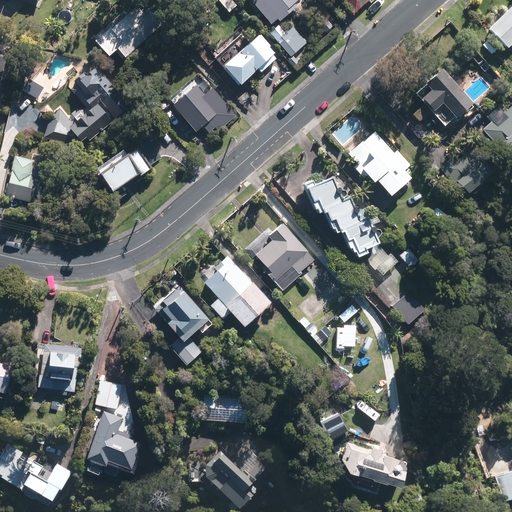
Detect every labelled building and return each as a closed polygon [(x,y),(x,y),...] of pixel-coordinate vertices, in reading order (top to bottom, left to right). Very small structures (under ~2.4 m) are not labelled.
[(236,5),(231,0),(217,0),(228,12),(236,5)] [(294,0),(250,0),(249,1),(269,24),(281,14),(283,16),(297,3),(294,0)] [(341,0),(351,11),(363,0),(341,0)] [(511,2),(488,26),(505,44),(511,36),(511,2)] [(133,9),(92,41),(104,56),(112,49),(119,59),(150,34),(141,23),(143,21),(133,9)] [(320,14),(312,21),(325,34),(332,27),(320,14)] [(247,27),(213,59),(237,85),(255,68),(259,72),(278,54),(259,34),(256,37),(247,27)] [(290,29),(277,42),(290,56),(304,43),(290,29)] [(57,110),(48,118),(41,136),(55,151),(69,139),(75,145),(82,139),(84,142),(124,106),(91,69),(83,76),(81,73),(71,81),(74,84),(68,90),(81,103),(65,118),(57,110)] [(422,86),(428,92),(419,100),(430,111),(438,104),(452,119),(468,105),(438,72),(422,86)] [(200,79),(170,105),(194,131),(224,105),(200,79)] [(224,107),(207,122),(216,133),(234,117),(224,107)] [(491,124),(483,131),(504,156),(511,149),(511,108),(511,107),(502,114),(504,116),(492,125),(491,124)] [(373,134),(349,154),(357,164),(354,167),(368,183),(371,180),(385,196),(404,179),(398,172),(406,166),(395,153),(392,155),(373,134)] [(142,139),(92,173),(106,194),(156,160),(142,139)] [(448,160),(439,168),(463,197),(492,172),(468,144),(458,153),(462,157),(452,164),(448,160)] [(30,163),(11,159),(3,196),(32,203),(37,178),(27,176),(30,163)] [(363,255),(360,249),(373,244),(362,219),(354,222),(345,200),(337,203),(327,180),(310,187),(308,182),(298,186),(311,215),(316,213),(318,217),(320,216),(326,231),(328,230),(330,235),(336,232),(344,250),(345,249),(347,254),(350,253),(352,260),(363,255)] [(442,216),(434,209),(427,218),(435,225),(442,216)] [(310,260),(280,226),(266,238),(270,242),(253,257),(274,280),(290,266),(296,272),(310,260)] [(382,248),(366,260),(374,270),(375,269),(379,275),(394,263),(382,248)] [(405,251),(399,256),(409,267),(415,263),(405,251)] [(226,261),(202,284),(216,299),(209,306),(216,313),(222,308),(239,327),(265,303),(226,261)] [(197,352),(185,338),(203,322),(176,291),(152,311),(177,340),(169,347),(184,364),(197,352)] [(350,329),(336,329),(336,348),(350,348),(350,329)] [(77,350),(36,346),(34,369),(37,370),(36,388),(71,391),(74,367),(75,367),(77,350)] [(119,385),(99,381),(94,403),(114,408),(119,385)] [(250,402),(203,398),(202,418),(249,422),(250,402)] [(119,419),(102,413),(85,459),(102,466),(103,461),(125,469),(134,445),(112,437),(119,419)] [(338,415),(319,425),(328,441),(346,432),(338,415)] [(0,480),(20,493),(20,497),(24,499),(27,498),(45,508),(65,475),(52,467),(46,477),(15,459),(19,454),(4,445),(0,452),(0,480)] [(383,455),(348,445),(341,465),(346,476),(356,477),(394,489),(402,465),(382,459),(383,455)] [(203,471),(203,484),(229,511),(234,511),(252,495),(245,488),(263,470),(246,452),(227,469),(217,458),(203,471)] [(511,473),(510,468),(492,475),(501,498),(511,494),(511,473)]
